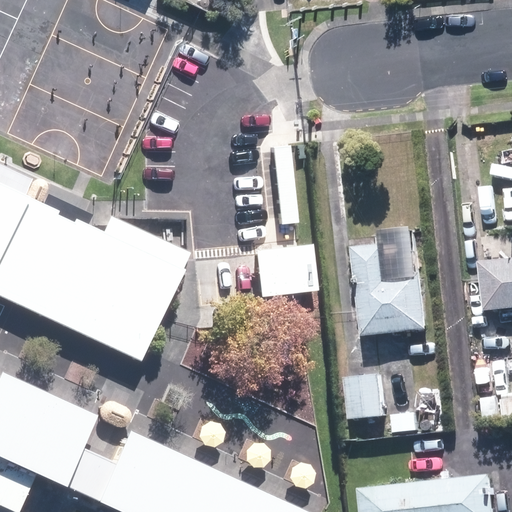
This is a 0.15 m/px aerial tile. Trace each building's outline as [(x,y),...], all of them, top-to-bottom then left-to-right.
[(276,224),(292,223),(293,222),(285,144),(268,146),(276,224)] [(186,256),(106,218),(98,236),(61,220),(59,225),(40,216),(42,213),(0,192),(0,301),(135,364),(186,256)] [(249,249),(252,283),(253,295),(312,289),(307,244),(249,249)] [(388,275),(387,264),(385,244),(353,247),(363,334),(425,327),(419,271),(388,275)] [(483,310),(511,306),(511,257),(478,261),(483,310)] [(228,261),(204,262),(206,319),(230,319),(228,261)] [(304,511),(125,429),(111,459),(77,443),(90,414),(0,372),(0,505),(13,511),(14,511),(33,473),(117,511),(116,511),(304,511)] [(479,398),(481,398),(494,396),(492,373),(476,375),(479,398)] [(347,419),(383,416),(379,374),(344,378),(347,419)] [(511,403),(483,407),(484,421),(511,417),(511,403)] [(493,511),(489,475),(359,487),(361,511),(493,511)]
